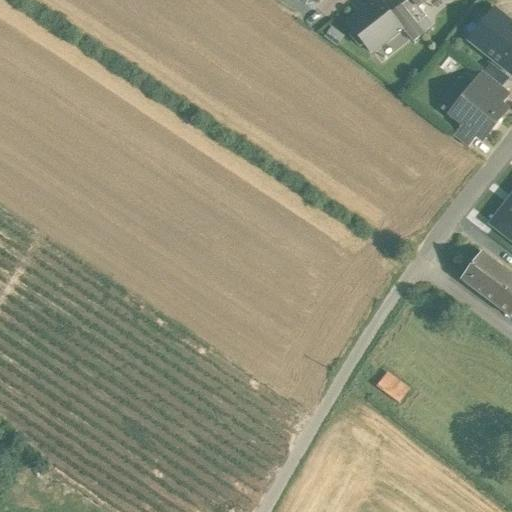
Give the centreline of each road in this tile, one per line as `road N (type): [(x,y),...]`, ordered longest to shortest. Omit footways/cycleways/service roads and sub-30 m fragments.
road 1 (track): [(266,511),(335,385),(418,265),(511,336)]
road 2 (residential): [(418,265),(511,149)]
